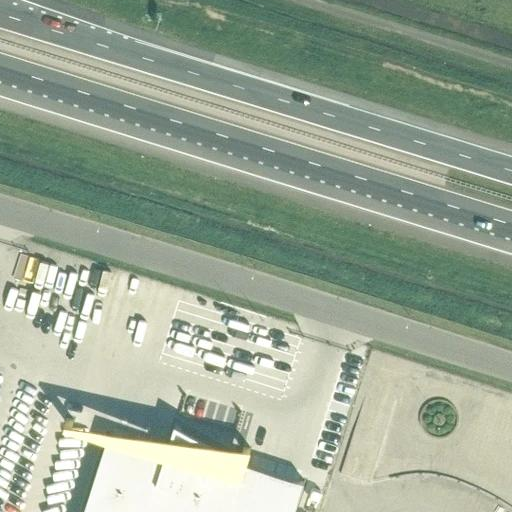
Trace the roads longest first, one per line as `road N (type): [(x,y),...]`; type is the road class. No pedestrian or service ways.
road 1 (motorway): [(0,66),(511,225)]
road 2 (motorway): [(511,172),(0,14)]
road 3 (unclassified): [(511,367),(0,211)]
